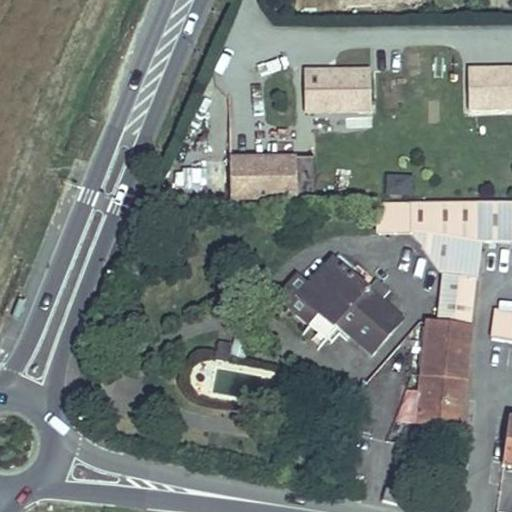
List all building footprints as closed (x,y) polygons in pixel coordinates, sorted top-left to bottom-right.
[(468,109),(511,107),(511,66),(467,68),(468,109)] [(305,114),(371,112),(370,71),(304,73),(305,114)] [(232,203),(298,201),(297,160),(231,162),(232,203)] [(201,189),(203,171),(186,169),(184,187),(201,189)] [(511,202),(378,204),(377,232),(412,232),(443,276),(437,323),(472,327),(482,242),(511,241),(511,202)] [(402,320),(381,300),(389,292),(377,281),(368,290),(351,275),(356,269),(340,254),(309,285),(299,275),(278,297),(326,341),(340,325),(371,354),(402,320)] [(511,312),(495,310),(490,339),(511,341),(511,312)] [(460,428),(472,327),(437,323),(429,322),(422,376),(417,423),(460,428)] [(398,504),(399,491),(388,488),(385,501),(398,504)]
